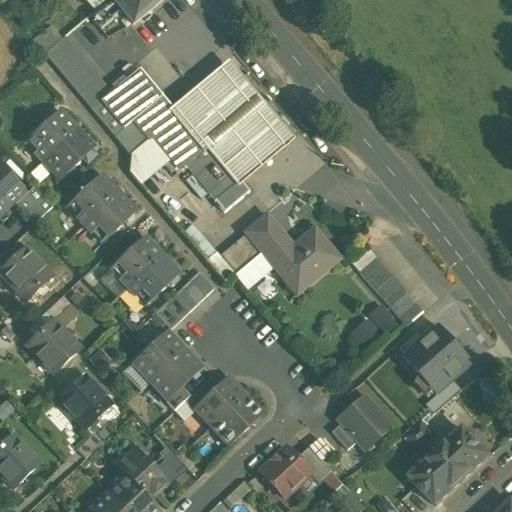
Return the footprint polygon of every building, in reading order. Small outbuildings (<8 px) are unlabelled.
[(109,2),(111,0),(80,0),(94,16),(109,2)] [(162,2),(160,0),(111,0),(109,2),(112,5),(92,23),(100,33),(120,15),(132,28),(162,2)] [(140,189),(171,163),(151,139),(176,118),(170,112),(138,73),(110,97),(63,41),(44,57),(130,159),(128,176),(140,189)] [(208,147),(242,186),(293,143),(227,65),(170,112),(176,118),(203,151),(208,147)] [(57,115),(26,144),(44,163),(75,134),(57,115)] [(151,139),(171,163),(178,172),(183,168),(224,215),(249,194),(242,186),(208,147),(203,151),(176,118),(151,139)] [(75,134),(44,163),(61,181),(92,152),(75,134)] [(0,215),(22,194),(0,170),(0,215)] [(98,179),(68,209),(85,227),(116,198),(98,179)] [(52,210),(33,190),(15,207),(32,226),(31,227),(32,228),(52,210)] [(116,198),(85,227),(103,245),(133,216),(116,198)] [(271,230),(263,221),(244,236),(245,237),(252,246),(271,230)] [(261,256),(234,279),(246,293),(273,271),(296,298),(339,262),(313,231),(292,249),(274,228),(271,230),(252,246),(261,256)] [(245,237),(218,260),(234,279),(261,256),(252,246),(245,237)] [(142,241),(111,271),(129,290),(160,260),(142,241)] [(25,251),(16,259),(0,274),(0,277),(25,304),(40,290),(39,289),(51,278),(25,251)] [(0,274),(16,259),(8,251),(0,258),(0,274)] [(360,277),(377,262),(369,253),(352,268),(360,277)] [(160,260),(129,290),(146,308),(177,278),(160,260)] [(367,286),(385,270),(377,262),(360,277),(367,286)] [(375,295),(393,279),(385,270),(367,286),(375,295)] [(214,292),(199,276),(190,284),(205,300),(214,292)] [(383,303),(400,288),(393,279),(375,295),(383,303)] [(205,300),(190,284),(181,292),(196,308),(205,300)] [(391,312),(408,297),(400,288),(383,303),(391,312)] [(196,308),(181,292),(172,300),(188,316),(196,308)] [(398,321),(416,305),(408,297),(391,312),(398,321)] [(62,299),(45,315),(53,324),(70,307),(62,299)] [(172,300),(163,308),(179,325),(188,316),(172,300)] [(406,330),(424,314),(416,305),(398,321),(406,330)] [(365,350),(395,322),(381,306),(350,333),(365,350)] [(179,325),(163,308),(154,317),(169,333),(179,325)] [(54,325),(42,336),(41,335),(26,349),(52,377),(79,351),(54,325)] [(405,362),(437,398),(473,367),(441,331),(426,344),(408,360),(405,362)] [(150,384),(182,354),(164,335),(133,365),(150,384)] [(400,351),(408,360),(426,344),(418,335),(400,351)] [(150,384),(168,402),(181,389),(199,372),(182,354),(150,384)] [(110,406),(84,379),(58,404),(84,432),(99,419),(97,417),(110,406)] [(212,428),(243,399),(226,381),(208,397),(195,410),(212,428)] [(195,410),(208,397),(200,388),(190,398),(183,404),(192,413),(195,410)] [(173,414),(183,404),(190,398),(181,389),(168,402),(165,405),(173,414)] [(260,417),(243,399),(212,428),(229,447),(260,417)] [(392,430),(364,399),(336,423),(340,427),(356,445),(364,454),(392,430)] [(2,402),(0,404),(0,423),(0,424),(12,411),(2,402)] [(416,428),(410,421),(406,425),(412,431),(416,428)] [(434,437),(421,423),(416,428),(412,431),(425,445),(434,437)] [(356,445),(340,427),(331,435),(347,453),(356,445)] [(425,445),(412,431),(404,439),(417,452),(425,445)] [(462,432),(436,456),(462,484),(489,459),(462,432)] [(94,436),(77,453),(85,462),(102,445),(94,436)] [(13,439),(1,451),(0,449),(0,478),(13,491),(39,467),(13,439)] [(196,464),(181,448),(172,456),(183,468),(187,473),(196,464)] [(296,461),(285,450),(259,474),(284,500),(309,476),(310,476),(296,461)] [(329,474),(307,451),(296,461),(310,476),(309,476),(318,485),(329,474)] [(172,456),(168,452),(159,460),(174,476),(183,468),(172,456)] [(166,485),(136,454),(118,471),(127,480),(148,502),(166,485)] [(462,484),(436,456),(410,481),(436,508),(462,484)] [(127,480),(109,497),(122,511),(155,511),(157,511),(148,502),(127,480)] [(358,511),(363,508),(347,492),(337,502),(346,510),(347,511),(358,511)] [(122,511),(109,497),(93,511),(122,511)] [(511,511),(511,504),(511,503),(502,511),(511,511)]
